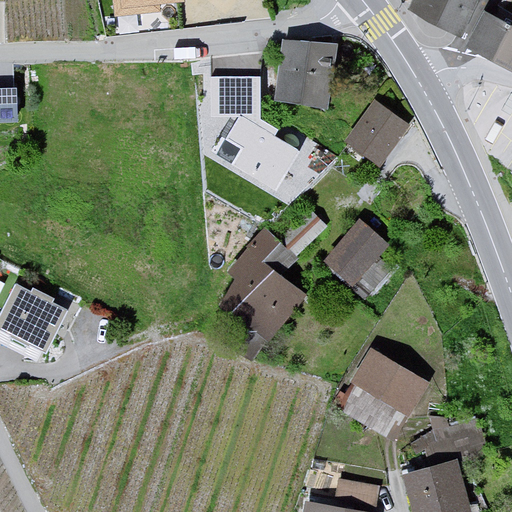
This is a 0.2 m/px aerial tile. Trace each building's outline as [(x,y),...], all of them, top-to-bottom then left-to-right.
[(113,0),(115,15),(161,11),(160,2),(177,0),(113,0)] [(425,0),(419,15),(452,30),(466,0),(425,0)] [(511,31),(488,20),(471,54),(511,75),(511,31)] [(287,41),(281,101),(335,107),(341,47),(287,41)] [(213,73),(212,113),(236,113),(215,158),(280,189),(302,144),(260,124),(261,74),(213,73)] [(19,79),(0,79),(0,125),(21,124),(19,79)] [(377,103),(351,143),(388,167),(414,127),(377,103)] [(283,274),(323,231),(296,206),(256,249),(283,274)] [(362,226),(329,263),(362,293),(396,256),(362,226)] [(219,297),(271,342),(305,302),(253,257),(219,297)] [(69,306),(17,282),(0,318),(0,329),(48,351),(69,306)] [(371,353),(353,386),(411,416),(428,383),(371,353)] [(462,460),(406,478),(417,511),(473,511),(478,511),(462,460)] [(337,496),(378,501),(380,480),(339,476),(337,496)]
